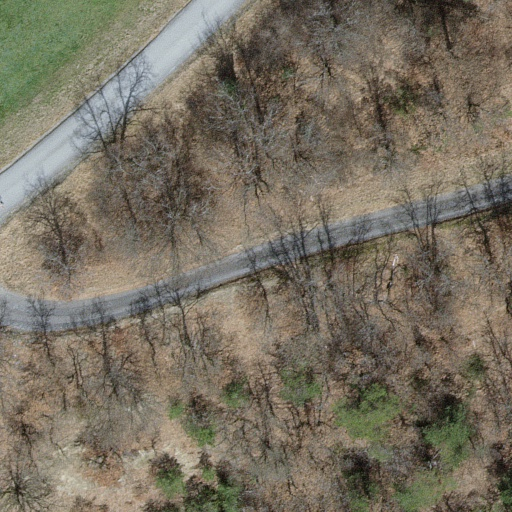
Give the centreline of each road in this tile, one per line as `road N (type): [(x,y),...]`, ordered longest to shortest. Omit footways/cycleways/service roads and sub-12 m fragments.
road 1 (unclassified): [(511,183),(64,319),(0,316)]
road 2 (unclassified): [(0,192),(114,107),(222,0)]
